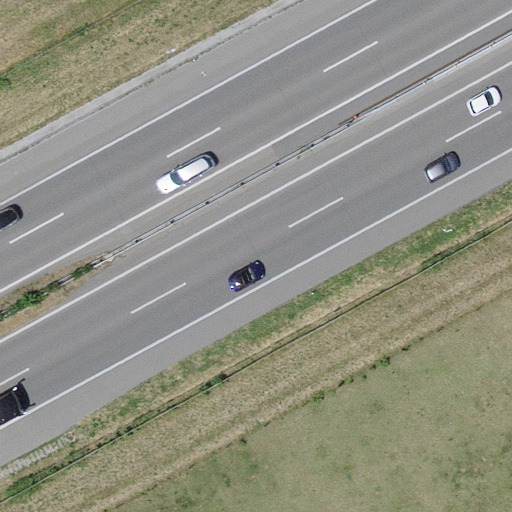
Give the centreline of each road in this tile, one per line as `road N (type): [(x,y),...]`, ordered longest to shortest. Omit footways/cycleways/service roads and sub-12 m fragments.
road 1 (motorway): [(0,385),(511,106)]
road 2 (motorway): [(455,0),(0,249)]
